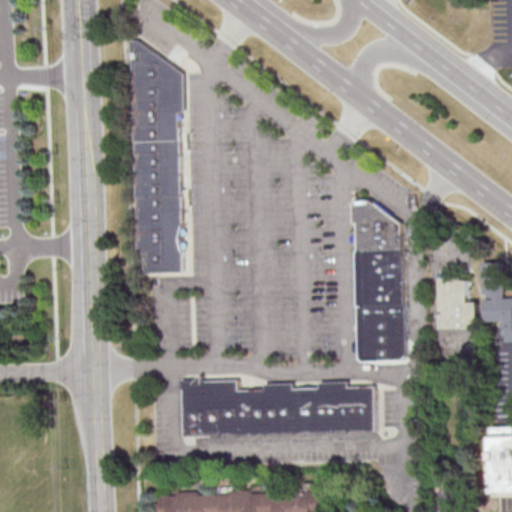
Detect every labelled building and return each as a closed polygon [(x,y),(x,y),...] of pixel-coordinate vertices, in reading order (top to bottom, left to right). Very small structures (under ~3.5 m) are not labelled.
[(130,40),(139,272),(185,270),(184,73),(139,39),(130,40)] [(355,200),(374,200),(404,223),(409,359),(361,361),(355,200)] [(511,343),(510,344),(510,337),(505,338),(505,324),(489,324),(486,265),(507,264),(508,299),(511,299),(511,343)] [(445,330),(443,280),(462,279),(462,282),(470,282),(471,304),(480,304),(481,330),(468,330),(468,329),(464,329),(445,330)] [(185,380),(186,436),(379,432),(378,386),(351,387),(350,381),(323,382),(323,387),(295,388),(295,383),(267,383),(267,388),(240,389),(240,379),(185,380)] [(511,492),(497,493),(495,426),(511,426),(511,492)] [(160,511),(160,495),(178,495),(178,491),(199,490),(199,494),(219,494),(219,486),(234,486),(234,489),(252,488),(252,485),(266,485),(266,492),(323,491),(323,511),(160,511)]
